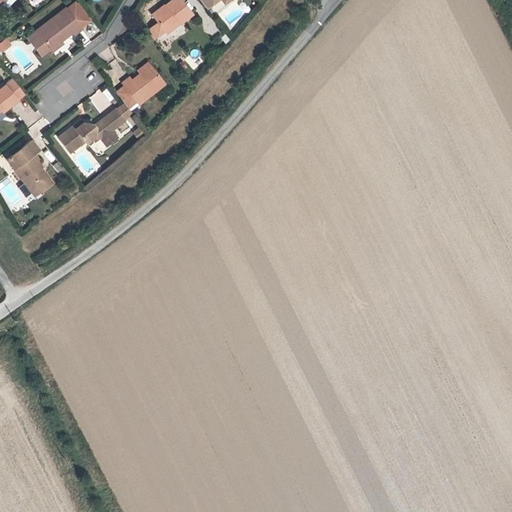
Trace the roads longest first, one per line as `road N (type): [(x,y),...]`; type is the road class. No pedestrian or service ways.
road 1 (unclassified): [(334,2),(159,203),(0,315)]
road 2 (residential): [(131,0),(110,34),(44,89)]
